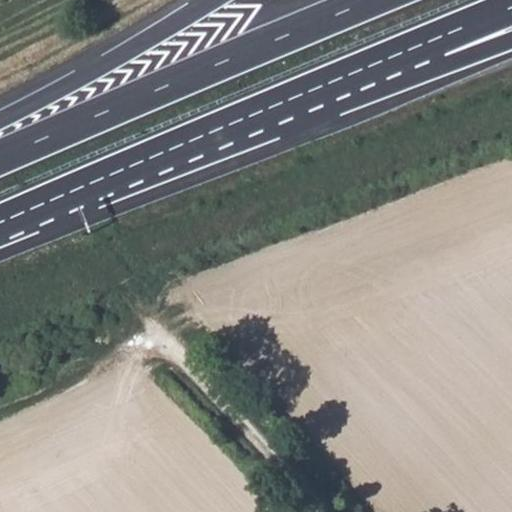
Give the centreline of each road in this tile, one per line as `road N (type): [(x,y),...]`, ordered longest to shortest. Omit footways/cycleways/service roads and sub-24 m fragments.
road 1 (motorway): [(0,223),(382,61)]
road 2 (motorway): [(372,0),(0,158)]
road 3 (unclassified): [(157,330),(325,511)]
road 4 (motorway): [(213,0),(0,118)]
road 5 (motorway): [(382,61),(511,7)]
road 6 (motorway): [(382,61),(420,75),(511,41)]
